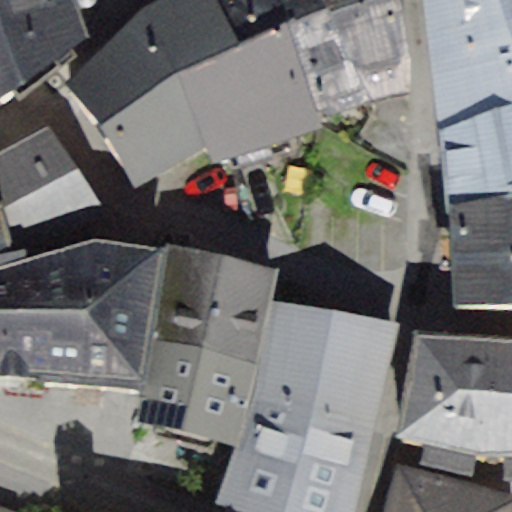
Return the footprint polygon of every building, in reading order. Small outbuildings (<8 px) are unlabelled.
[(84,32),(73,0),(0,0),(0,99),(1,102),(10,95),(84,32)] [(204,140),(176,68),(146,0),(120,25),(64,80),(138,183),(204,140)] [(176,68),(245,38),(225,0),(146,0),(176,68)] [(225,0),(245,38),(290,15),(343,0),(225,0)] [(400,0),(343,0),(290,15),(315,108),(325,102),(329,113),(370,98),(386,95),(408,91),(408,51),(400,0)] [(511,0),(423,0),(440,126),(511,103),(511,0)] [(245,38),(176,68),(204,140),(211,158),(293,133),(319,125),(315,108),(290,15),(245,38)] [(511,103),(440,126),(445,200),(511,191),(511,103)] [(0,145),(0,205),(23,257),(93,235),(108,222),(47,122),(0,145)] [(511,191),(445,200),(451,299),(511,297),(511,191)] [(0,375),(142,385),(167,241),(93,235),(23,257),(0,205),(0,375)] [(273,299),(280,269),(207,251),(167,241),(142,385),(136,417),(235,444),(273,299)] [(397,321),(273,299),(235,444),(220,498),(258,511),(346,511),(363,449),(397,321)] [(511,335),(422,330),(398,432),(427,439),(423,458),(471,469),(475,450),(503,450),(505,474),(511,473),(511,335)] [(511,511),(511,490),(453,474),(399,458),(383,511),(511,511)] [(0,511),(21,511),(0,503),(0,511)]
